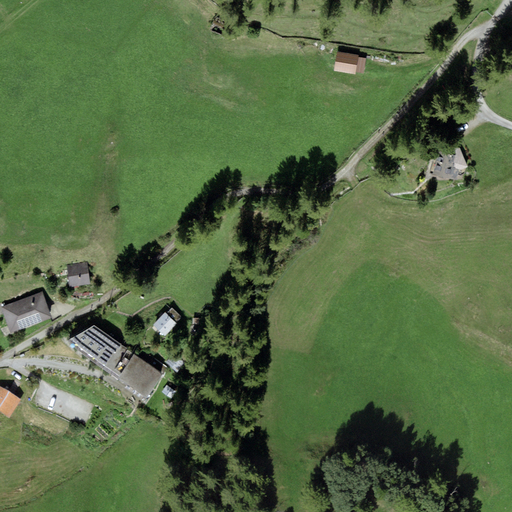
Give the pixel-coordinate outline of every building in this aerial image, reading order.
[(233,22),(217,15),(210,30),(226,38),(233,22)] [(358,55),(337,52),(334,71),(356,74),(356,72),(364,73),(366,59),(358,57),(358,55)] [(459,148),(440,143),(433,174),(456,179),(459,169),(461,170),(468,166),(459,148)] [(87,264),(67,267),(70,287),(90,284),(87,264)] [(42,292),(1,307),(10,332),(52,317),(42,292)] [(166,314),(165,313),(153,325),(165,336),(177,323),(176,322),(182,316),(172,307),(166,314)] [(121,344),(94,325),(67,340),(97,361),(106,348),(114,353),(121,344)] [(141,357),(121,344),(114,353),(106,348),(97,361),(146,397),(163,374),(165,375),(170,369),(146,351),(141,357)] [(172,355),(167,362),(176,370),(182,363),(172,355)] [(176,391),(167,386),(164,390),(173,396),(176,391)] [(21,403),(0,389),(0,416),(10,423),(21,403)]
